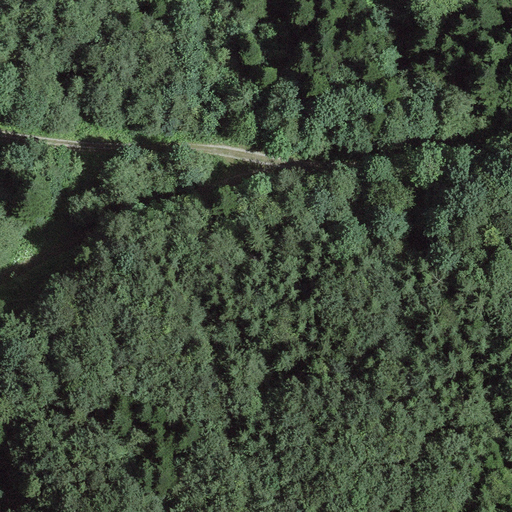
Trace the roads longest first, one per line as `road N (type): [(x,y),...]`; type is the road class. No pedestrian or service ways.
road 1 (track): [(275,160),(0,275)]
road 2 (track): [(275,160),(164,139),(0,125)]
road 3 (track): [(511,141),(369,166),(275,160)]
